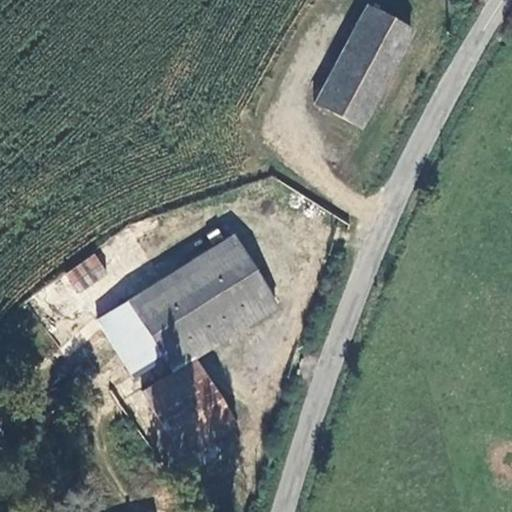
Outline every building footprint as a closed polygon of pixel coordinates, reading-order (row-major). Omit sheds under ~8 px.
[(358,126),(410,31),(368,7),(315,104),(358,126)] [(132,299),(161,353),(170,369),(192,357),(273,309),(234,238),(132,299)] [(76,294),(108,273),(95,253),(63,274),(76,294)] [(131,297),(96,317),(110,343),(121,363),(139,354),(143,363),(161,353),(132,299),(131,297)] [(110,343),(96,317),(79,330),(94,355),(110,343)] [(79,330),(0,394),(0,430),(94,355),(79,330)] [(107,383),(105,385),(114,402),(141,386),(170,369),(161,353),(143,363),(107,383)] [(226,421),(192,357),(170,369),(141,386),(174,448),(226,421)] [(215,436),(189,452),(197,467),(224,451),(215,436)]
